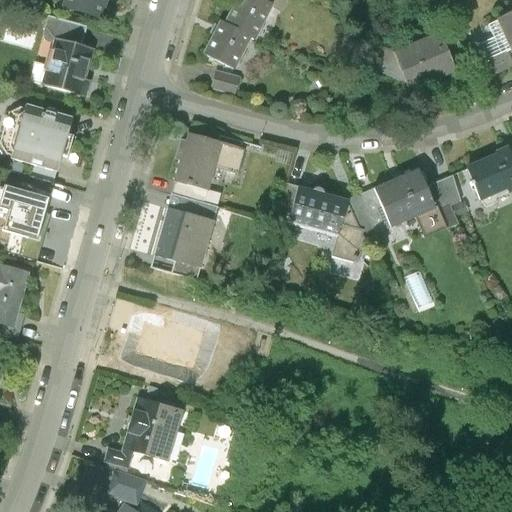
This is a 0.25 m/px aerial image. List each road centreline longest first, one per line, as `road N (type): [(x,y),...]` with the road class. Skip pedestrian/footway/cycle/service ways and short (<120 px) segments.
road 1 (residential): [(21,511),(145,93)]
road 2 (residential): [(511,99),(452,121),(358,137),(312,135),(145,93)]
